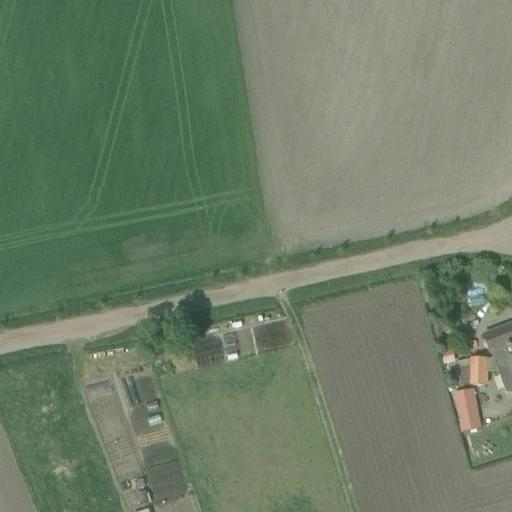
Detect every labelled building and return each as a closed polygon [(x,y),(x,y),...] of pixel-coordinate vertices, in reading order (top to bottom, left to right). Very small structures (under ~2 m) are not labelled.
[(511,325),(484,336),(493,359),(498,373),(505,391),(511,387),(511,325)] [(441,352),(443,365),(453,364),(452,351),(441,352)] [(472,360),(456,364),(460,382),(461,387),(462,387),(464,386),(470,385),(470,386),(472,386),(486,386),(486,373),(486,360),(472,360)] [(511,430),(501,433),(506,453),(511,450),(511,430)] [(146,492),(136,495),(140,508),(150,505),(146,492)]
